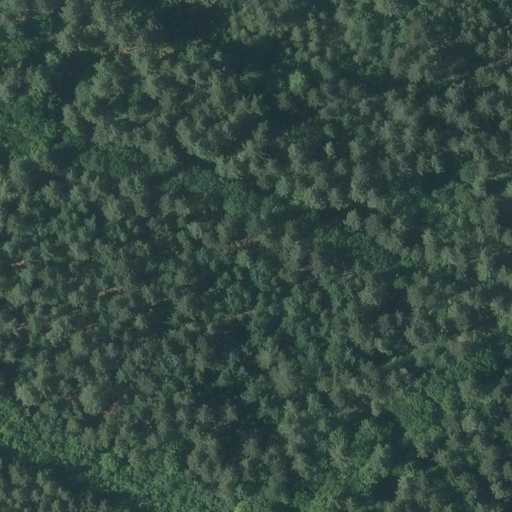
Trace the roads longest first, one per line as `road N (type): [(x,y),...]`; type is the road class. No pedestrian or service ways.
road 1 (track): [(511,297),(0,128)]
road 2 (track): [(398,27),(361,248)]
road 3 (track): [(24,450),(166,511)]
road 4 (track): [(398,27),(511,79)]
